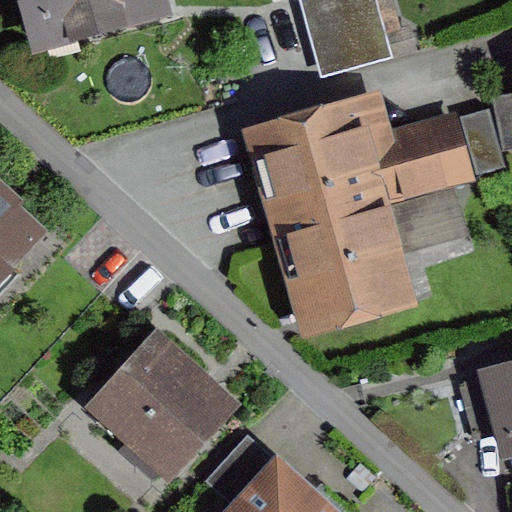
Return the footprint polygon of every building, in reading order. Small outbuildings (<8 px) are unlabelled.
[(32,0),(39,21),(67,13),(72,30),(154,6),(152,0),(32,0)] [(274,0),(283,50),(313,45),(304,0),(274,0)] [(309,0),(330,76),(392,59),(375,0),(309,0)] [(511,149),(511,93),(491,98),(502,152),(511,149)] [(251,134),(258,160),(270,157),(317,320),(395,298),(364,185),(379,181),(383,195),(461,173),(445,116),(363,139),(353,105),(251,134)] [(499,162),(483,105),(454,113),(470,171),(499,162)] [(0,292),(17,274),(6,264),(33,235),(0,204),(0,292)] [(168,483),(240,404),(157,329),(85,407),(168,483)] [(509,449),(511,448),(511,370),(490,377),(460,385),(473,433),(503,425),(509,449)] [(330,511),(278,464),(233,511),(330,511)]
